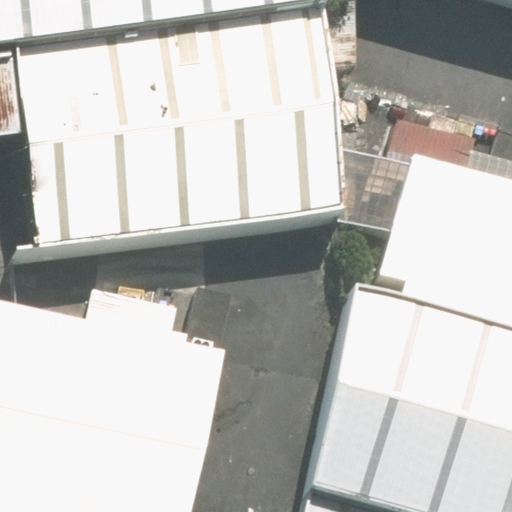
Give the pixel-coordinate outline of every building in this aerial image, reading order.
[(0,0),(0,161),(17,260),(340,221),(307,0),(0,0)] [(511,194),(408,165),(369,301),(511,341),(511,194)] [(511,511),(511,341),(369,301),(361,297),(319,496),(377,511),(511,511)] [(198,511),(231,358),(0,309),(0,511),(198,511)] [(377,511),(319,496),(315,511),(377,511)]
